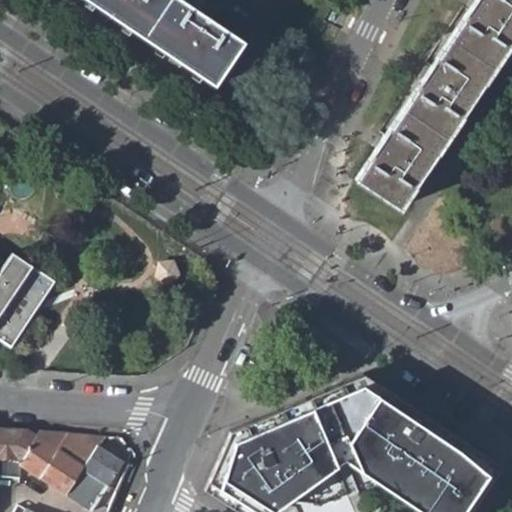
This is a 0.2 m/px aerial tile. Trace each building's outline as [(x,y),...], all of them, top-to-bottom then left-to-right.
[(85,0),(219,89),(245,46),(176,0),(85,0)] [(511,62),(511,0),(488,0),(363,188),(405,218),(511,62)] [(0,338),(13,347),(57,282),(15,254),(2,274),(0,272),(0,338)] [(468,511),(500,464),(359,375),(229,434),(204,490),(238,511),(267,511),(346,455),(429,511),(468,511)] [(28,430),(0,429),(0,459),(2,460),(2,472),(18,472),(19,464),(19,460),(21,460),(36,436),(28,430)] [(21,460),(19,460),(19,464),(66,496),(99,447),(105,437),(39,431),(36,436),(21,460)] [(99,447),(66,496),(91,511),(92,511),(109,486),(123,463),(99,447)] [(2,460),(0,459),(0,476),(18,478),(18,472),(2,472),(2,460)] [(109,486),(92,511),(108,511),(117,492),(109,486)]
